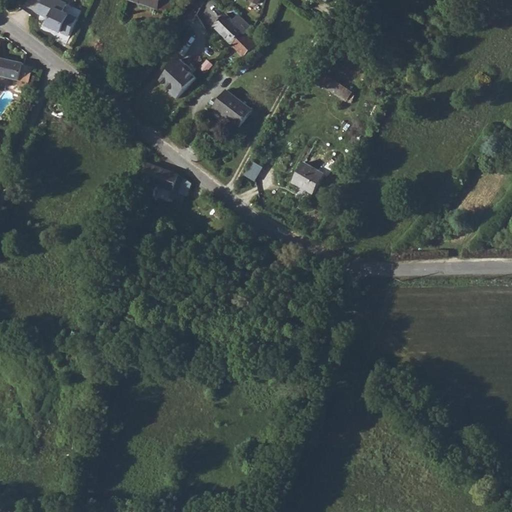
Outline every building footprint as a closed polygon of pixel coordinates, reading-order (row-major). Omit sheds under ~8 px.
[(71,36),(79,18),(66,11),(69,3),(62,0),(44,0),(39,13),(51,18),(48,26),(71,36)] [(148,0),(146,6),(168,14),(173,0),(148,0)] [(245,34),(251,27),(238,13),(231,20),(224,12),(212,24),(243,57),(256,45),(245,34)] [(0,75),(17,81),(15,85),(28,88),(34,68),(22,65),(22,64),(0,57),(0,75)] [(178,72),(169,66),(153,86),(166,96),(165,99),(174,106),(190,85),(177,74),(178,72)] [(331,70),(323,87),(348,99),(356,83),(331,70)] [(346,132),(355,117),(347,112),(347,113),(328,103),(332,96),(320,90),(317,95),(316,94),(305,114),(314,118),(316,113),(339,126),(338,128),(346,132)] [(226,93),(213,109),(241,129),(253,113),(226,93)] [(179,202),(188,179),(179,176),(149,164),(138,191),(154,198),(159,187),(173,193),(170,198),(179,202)] [(305,164),(295,181),(317,193),(327,175),(305,164)]
